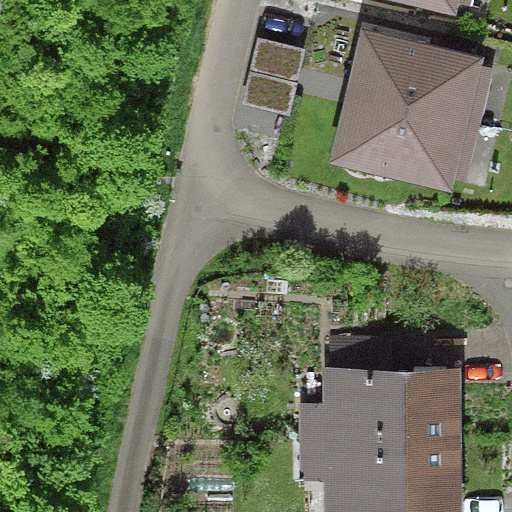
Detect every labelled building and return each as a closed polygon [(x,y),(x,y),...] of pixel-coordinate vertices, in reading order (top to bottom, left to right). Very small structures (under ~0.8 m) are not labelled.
[(470,4),(470,0),(389,0),(456,16),(460,2),(470,4)] [(485,58),(362,28),(344,101),(478,133),(494,69),(483,67),(485,58)] [(305,49),(258,37),(251,69),(298,81),(305,49)] [(289,115),(298,81),(251,69),(242,104),(289,115)] [(466,182),(478,133),(344,101),(329,163),(452,193),(455,180),(466,182)] [(301,403),(301,442),(461,441),(461,369),(323,370),(323,403),(301,403)] [(461,511),(461,441),(301,442),(301,480),(324,480),(323,511),(461,511)]
